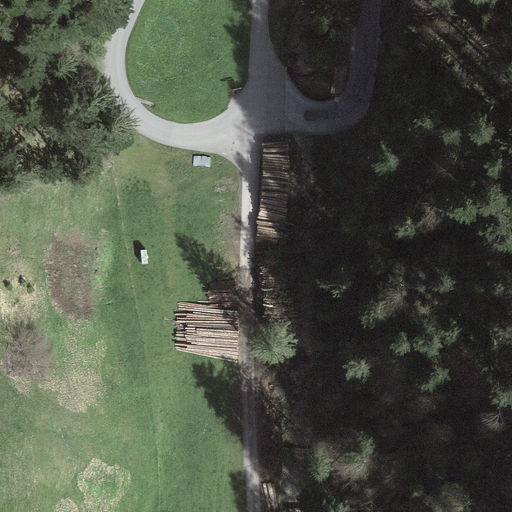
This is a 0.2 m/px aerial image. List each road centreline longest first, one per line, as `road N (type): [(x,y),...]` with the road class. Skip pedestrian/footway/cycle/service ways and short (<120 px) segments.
road 1 (track): [(252,115),(252,511)]
road 2 (track): [(133,0),(115,69),(141,119),(193,136),(252,115)]
road 3 (track): [(252,115),(330,114),(351,106),(367,0)]
